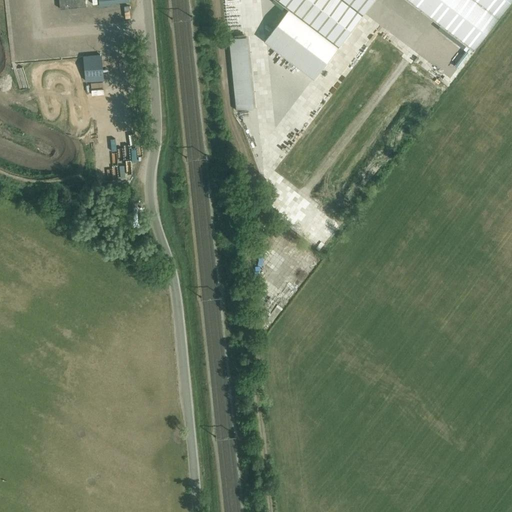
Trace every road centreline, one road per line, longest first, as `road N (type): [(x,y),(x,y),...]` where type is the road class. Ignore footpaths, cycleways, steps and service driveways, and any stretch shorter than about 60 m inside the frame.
road 1 (track): [(269,511),(246,296),(254,199),(225,100),(214,0)]
road 2 (unclassified): [(197,511),(176,294),(149,196),(157,123),(147,0)]
